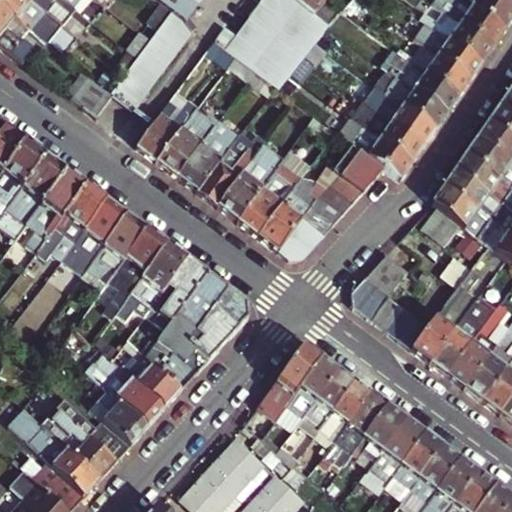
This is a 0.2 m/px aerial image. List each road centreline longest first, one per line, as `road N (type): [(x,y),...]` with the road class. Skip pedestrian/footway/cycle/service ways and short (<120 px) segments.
road 1 (residential): [(296,309),(0,89)]
road 2 (residential): [(511,50),(398,207),(296,309)]
road 3 (residential): [(296,309),(113,511)]
road 4 (residential): [(511,465),(296,309)]
